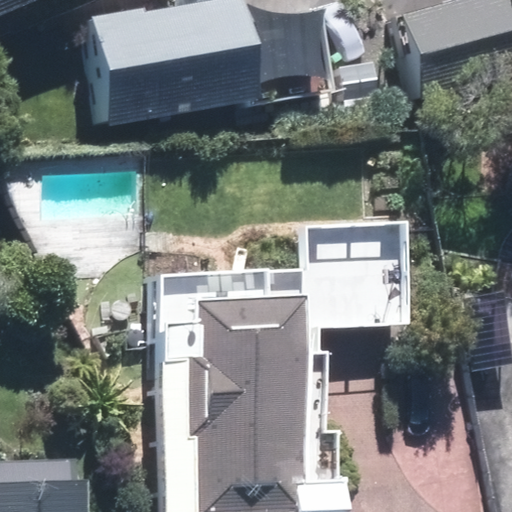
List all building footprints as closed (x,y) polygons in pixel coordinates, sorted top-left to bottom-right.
[(0,0),(0,11),(26,0),(0,0)] [(511,0),(458,0),(385,19),(406,102),(511,75),(511,0)] [(79,28),(97,129),(239,103),(220,2),(79,28)] [(285,489),(277,300),(172,305),(174,362),(147,363),(153,511),(323,511),(322,487),(285,489)] [(0,511),(59,511),(58,465),(0,466),(0,511)]
